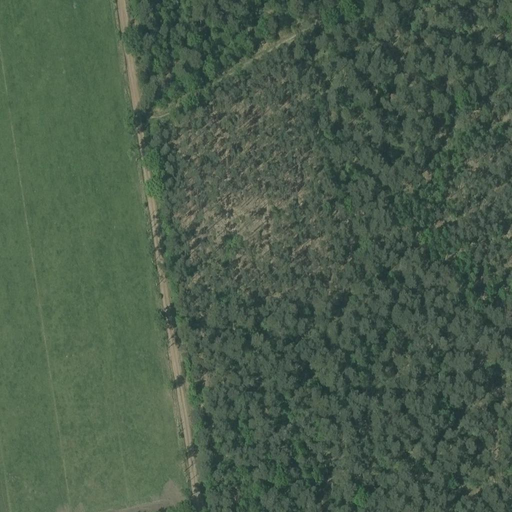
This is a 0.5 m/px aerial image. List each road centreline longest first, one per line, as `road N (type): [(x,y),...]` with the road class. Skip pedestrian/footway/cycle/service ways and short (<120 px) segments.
road 1 (track): [(118,0),(197,511)]
road 2 (track): [(364,0),(138,129)]
